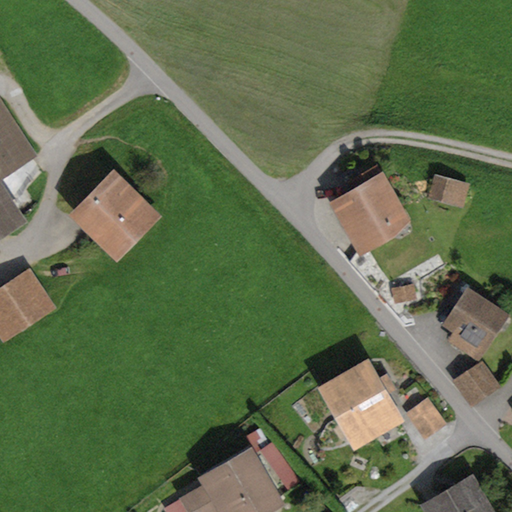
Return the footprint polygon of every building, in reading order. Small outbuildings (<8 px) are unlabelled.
[(0,242),(28,225),(3,185),(44,159),(0,90),(0,242)] [(115,170),(67,217),(113,263),(161,217),(115,170)] [(474,184),(437,174),(429,201),(467,211),(474,184)] [(385,176),(334,205),(364,255),(415,225),(385,176)] [(30,270),(0,288),(0,337),(4,344),(56,312),(30,270)] [(510,316),(468,289),(446,323),(458,331),(451,341),(482,361),(510,316)] [(369,357),(319,388),(356,449),(406,418),(369,357)] [(488,366),(461,381),(477,408),(503,393),(488,366)] [(431,400),(408,414),(426,440),(448,425),(431,400)] [(206,487),(184,499),(190,511),(275,511),(285,507),(279,497),(300,485),(276,443),(257,454),(253,446),(200,477),(206,487)] [(492,511),(474,477),(423,503),(427,511),(492,511)]
